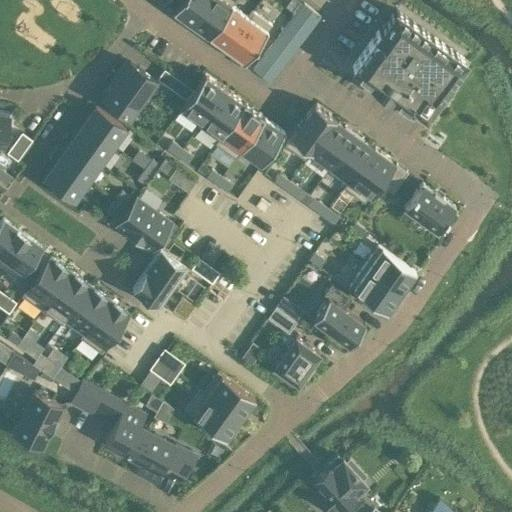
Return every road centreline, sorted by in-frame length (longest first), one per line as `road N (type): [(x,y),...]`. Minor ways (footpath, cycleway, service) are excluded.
road 1 (residential): [(183,511),(368,359),(488,191)]
road 2 (residential): [(488,191),(300,67)]
road 3 (residential): [(142,11),(275,104),(300,67)]
